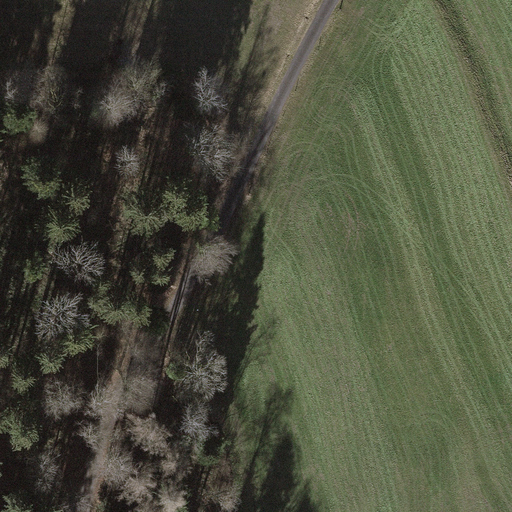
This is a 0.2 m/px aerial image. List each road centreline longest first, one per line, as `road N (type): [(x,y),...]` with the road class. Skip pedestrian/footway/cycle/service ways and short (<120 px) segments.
road 1 (track): [(85,511),(103,429),(245,173)]
road 2 (track): [(332,0),(245,173)]
